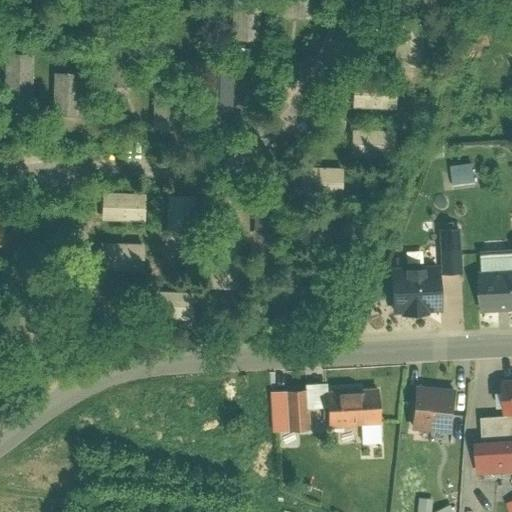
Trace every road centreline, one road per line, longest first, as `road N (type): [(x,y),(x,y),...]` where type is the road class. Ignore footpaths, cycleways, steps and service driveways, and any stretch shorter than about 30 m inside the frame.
road 1 (residential): [(511,342),(144,366),(80,391),(0,441)]
road 2 (residential): [(0,169),(219,163),(240,153),(289,99),(346,0)]
